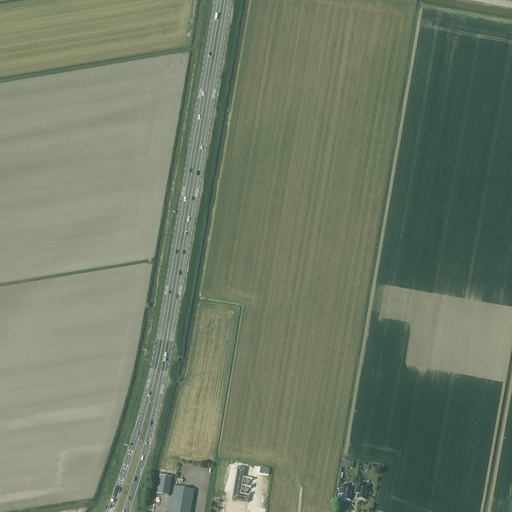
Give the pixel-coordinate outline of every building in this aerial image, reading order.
[(341,465),(340,467),(348,468),(349,464),(353,465),(354,462),(342,459),(341,465)] [(237,467),(232,500),(248,503),(249,496),(240,495),(245,468),(237,467)] [(156,494),(169,496),(172,475),(160,473),(156,494)] [(174,485),(169,511),(190,511),(194,490),(182,488),(182,486),(174,485)] [(341,485),(339,494),(342,494),(343,495),(342,496),(342,499),(350,500),(352,489),(347,489),(347,487),(341,485)] [(362,488),(363,486),(356,485),(354,493),(357,494),(358,495),(357,496),(357,498),(365,500),(367,489),(362,488)] [(212,502),(210,511),(217,511),(219,503),(212,502)]
